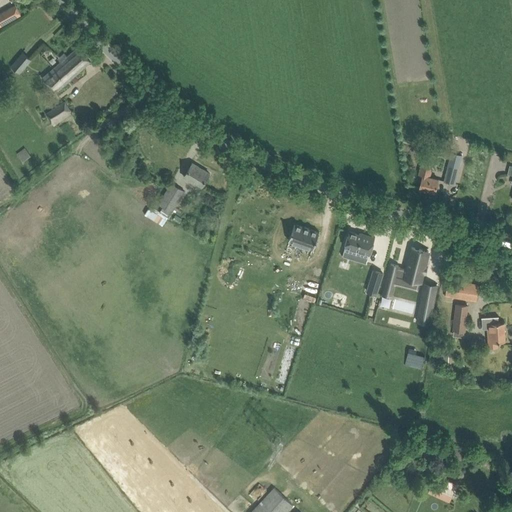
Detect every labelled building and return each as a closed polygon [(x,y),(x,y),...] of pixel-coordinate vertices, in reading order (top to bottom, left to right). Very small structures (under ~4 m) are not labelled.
[(15,5),(0,13),(0,26),(4,24),(21,14),(15,5)] [(59,57),(62,61),(42,78),(55,93),(83,67),(90,61),(79,47),(71,53),(67,56),(64,52),(59,57)] [(11,66),(20,74),(31,59),(23,52),(11,66)] [(47,114),(53,125),(71,112),(65,102),(47,114)] [(19,156),(23,161),(31,156),(27,150),(19,156)] [(455,183),(461,159),(450,156),(444,181),(455,183)] [(422,175),(419,188),(435,192),(438,179),(429,177),(433,163),(422,160),(418,174),(422,175)] [(195,182),(201,186),(204,182),(209,173),(192,163),(187,171),(184,177),(194,183),(195,182)] [(160,212),(168,217),(172,212),(184,191),(171,183),(158,203),(163,206),(160,212)] [(294,223),(288,240),(313,249),(319,232),(294,223)] [(362,235),(353,232),(348,247),(372,255),(378,238),(363,233),(362,235)] [(394,289),(397,276),(422,282),(430,251),(413,247),(407,269),(400,267),(400,265),(392,263),(386,287),(394,289)] [(367,291),(376,294),(383,273),(373,270),(367,291)] [(447,280),(445,296),(477,301),(479,285),(447,280)] [(317,299),(321,286),(305,281),(301,294),(317,299)] [(423,293),(418,321),(429,323),(435,295),(423,293)] [(456,304),(453,330),(465,331),(468,305),(456,304)] [(497,315),(482,316),(483,328),(488,328),(488,332),(489,347),(498,346),(498,341),(505,341),(504,322),(498,322),(497,315)] [(441,349),(440,362),(448,362),(449,350),(441,349)] [(408,352),(404,365),(421,369),(424,356),(408,352)] [(427,491),(449,502),(455,491),(433,480),(427,491)] [(249,511),(283,511),(291,504),(273,487),(249,511)]
